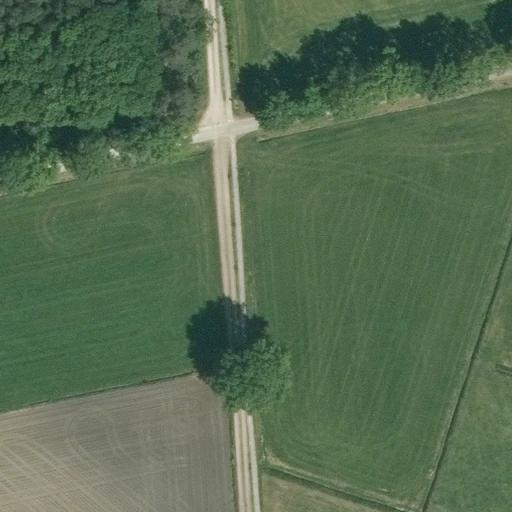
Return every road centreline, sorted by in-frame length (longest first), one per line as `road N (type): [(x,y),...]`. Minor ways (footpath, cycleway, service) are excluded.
road 1 (unclassified): [(0,178),(511,68)]
road 2 (track): [(249,511),(209,0)]
